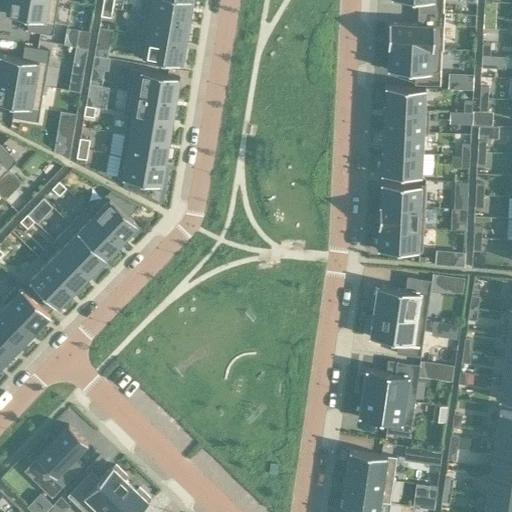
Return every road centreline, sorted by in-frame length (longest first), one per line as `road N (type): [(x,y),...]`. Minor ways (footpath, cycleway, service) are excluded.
road 1 (residential): [(304,511),(338,243),(349,0)]
road 2 (residential): [(231,0),(190,222),(61,358)]
road 3 (residential): [(215,511),(61,358)]
